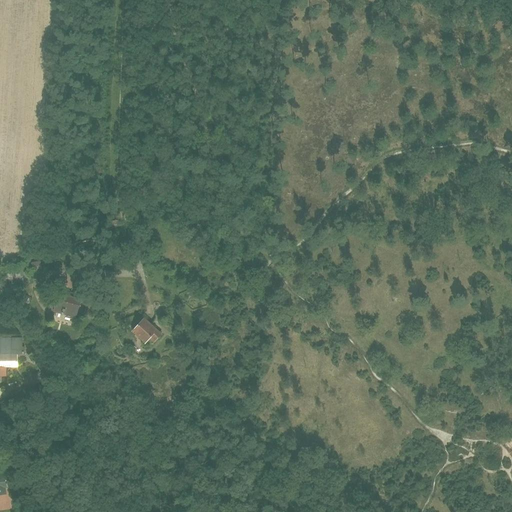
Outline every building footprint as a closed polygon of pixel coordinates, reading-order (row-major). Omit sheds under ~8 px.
[(50,286),(43,288),(46,300),(54,298),(50,286)] [(80,303),(64,297),(57,313),(74,320),(80,303)] [(163,330),(149,317),(139,328),(154,341),(163,330)] [(18,339),(0,338),(0,365),(17,366),(18,339)] [(0,474),(0,495),(5,495),(5,488),(10,487),(8,474),(0,474)]
